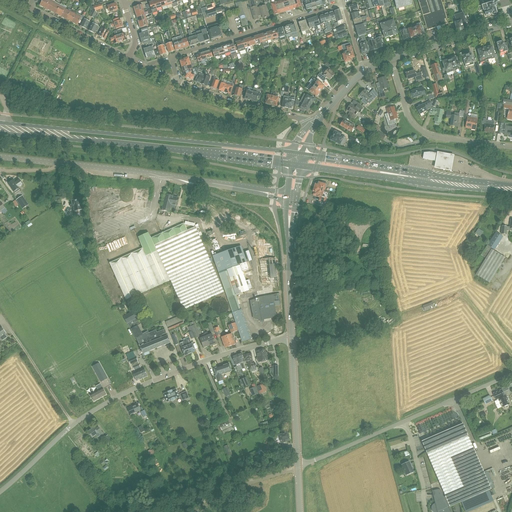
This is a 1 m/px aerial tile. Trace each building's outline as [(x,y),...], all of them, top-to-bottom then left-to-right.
[(42,0),(40,5),(45,8),(49,0),(49,1),(47,0),(42,0)] [(49,0),(45,8),(51,11),(55,2),(51,0),(49,0)] [(254,0),(248,0),(254,20),(258,19),(257,16),(262,15),(263,18),(269,16),(266,5),(259,7),(259,8),(257,8),(254,0)] [(282,0),(277,2),(280,13),(285,11),(282,0)] [(287,0),(282,0),(285,11),(290,10),(287,0)] [(293,0),(287,0),(290,10),(296,8),(293,0)] [(300,0),(302,3),(304,2),(307,10),(312,8),(308,0),(300,0)] [(314,0),(308,0),(312,8),(317,7),(314,0)] [(373,8),(376,18),(379,17),(377,11),(378,11),(376,7),(379,6),(379,7),(379,6),(377,0),(371,0),(373,8)] [(384,17),(387,16),(384,7),(385,7),(382,0),(377,0),(379,6),(379,7),(381,6),(384,17)] [(394,0),(397,8),(411,4),(410,0),(394,0)] [(417,0),(427,30),(428,29),(436,27),(439,36),(440,37),(443,36),(443,35),(440,26),(447,24),(446,22),(445,19),(447,19),(441,0),(417,0)] [(500,1),(499,0),(484,0),(486,4),(485,4),(478,7),(479,11),(483,10),(483,11),(485,17),(491,15),(497,13),(494,3),(500,1)] [(152,10),(152,13),(157,12),(156,9),(154,1),(152,1),(149,2),(149,3),(151,10),(152,10)] [(51,11),(56,14),(60,6),(60,5),(55,2),(51,11)] [(271,3),(275,14),(280,13),(277,2),(271,3)] [(109,12),(113,11),(113,12),(114,13),(117,13),(117,11),(117,10),(118,10),(116,4),(108,6),(107,5),(104,6),(105,10),(108,9),(109,12)] [(134,10),(135,13),(143,10),(141,5),(140,5),(139,5),(138,5),(137,5),(137,6),(133,7),(134,8),(133,8),(134,10)] [(56,14),(61,16),(65,9),(60,6),(56,14)] [(223,15),(222,13),(225,12),(223,7),(205,13),(203,14),(202,14),(204,19),(216,15),(217,17),(218,18),(223,16),(223,15)] [(61,16),(66,19),(71,10),(68,9),(67,10),(65,9),(61,16)] [(66,19),(72,22),(77,13),(71,10),(66,19)] [(334,12),(338,25),(341,24),(340,21),(343,20),(340,11),(339,10),(334,12)] [(333,12),(328,13),(331,21),(332,25),(333,29),(338,27),(337,24),(334,25),(333,20),(335,19),(333,12)] [(82,21),(83,19),(84,17),(77,13),(72,22),(77,25),(80,20),(82,21)] [(454,21),(457,31),(463,29),(463,28),(461,21),(460,21),(459,17),(462,16),(462,14),(463,14),(463,13),(454,15),(456,21),(454,21)] [(324,30),(325,34),(329,32),(324,15),(319,16),(321,24),(324,23),(325,28),(326,30),(324,30)] [(354,23),(354,25),(361,23),(361,20),(369,17),(369,16),(364,17),(360,18),(353,20),(353,21),(353,22),(353,23),(354,23)] [(87,18),(84,17),(83,19),(84,19),(80,26),(83,27),(83,28),(85,29),(86,29),(89,22),(86,20),(87,18)] [(111,23),(110,24),(111,25),(111,27),(115,26),(116,29),(123,27),(123,26),(123,24),(122,24),(121,20),(119,21),(118,18),(113,20),(114,23),(111,23)] [(140,28),(148,26),(147,23),(153,21),(153,18),(138,23),(139,25),(138,26),(139,28),(140,28)] [(302,21),(301,22),(298,23),(301,32),(305,31),(306,34),(309,33),(308,30),(305,21),(304,21),(304,20),(302,21)] [(382,29),(381,29),(383,33),(384,37),(384,38),(386,38),(389,37),(393,36),(397,34),(397,35),(398,34),(398,33),(397,33),(396,29),(395,25),(394,21),(393,20),(392,20),(381,24),(380,24),(380,26),(380,25),(382,29)] [(93,21),(88,31),(91,32),(91,33),(93,34),(93,33),(94,34),(95,32),(97,33),(100,27),(98,26),(94,24),(96,22),(93,21)] [(218,22),(212,24),(216,38),(221,37),(219,29),(220,29),(218,22)] [(356,31),(367,28),(366,28),(365,29),(364,26),(366,25),(365,23),(355,26),(356,28),(355,29),(356,31)] [(424,31),(422,23),(420,24),(420,26),(419,26),(413,27),(416,37),(419,37),(419,35),(422,34),(421,32),(424,31)] [(212,24),(206,26),(211,40),(216,38),(212,24)] [(290,25),(289,26),(292,37),(293,38),(295,38),(294,35),(297,34),(294,24),(293,24),(291,25),(290,25)] [(288,34),(290,38),(292,37),(289,26),(286,27),(286,26),(284,27),(283,28),(286,35),(288,34)] [(344,27),(343,26),(339,28),(336,29),(337,31),(333,33),(334,35),(338,34),(345,30),(345,29),(345,28),(344,27)] [(142,32),(139,33),(140,36),(139,36),(140,38),(141,39),(149,36),(147,31),(149,31),(148,27),(141,29),(142,32)] [(414,38),(416,37),(413,27),(407,29),(410,38),(413,37),(414,38)] [(102,38),(104,39),(105,39),(108,33),(109,32),(108,31),(102,28),(98,36),(102,38)] [(279,29),(277,30),(280,41),(286,39),(282,28),(281,28),(279,28),(279,29)] [(361,36),(364,35),(368,34),(367,28),(356,31),(356,32),(357,34),(358,37),(361,36)] [(122,29),(117,30),(121,42),(123,41),(124,41),(125,41),(126,40),(127,40),(125,33),(123,33),(122,29)] [(179,37),(176,37),(180,50),(181,49),(182,49),(182,48),(185,47),(179,29),(177,30),(179,37)] [(187,39),(184,39),(181,29),(179,29),(185,47),(185,48),(188,47),(189,47),(189,46),(187,39)] [(206,29),(203,30),(201,31),(204,42),(209,40),(206,29)] [(408,39),(409,38),(407,30),(403,31),(403,29),(400,30),(401,35),(402,35),(403,40),(406,39),(407,40),(408,39)] [(117,30),(114,31),(115,36),(112,37),(114,44),(115,44),(116,44),(117,43),(118,43),(121,42),(117,30)] [(196,33),(192,34),(190,30),(191,34),(195,45),(200,43),(197,35),(196,33)] [(335,36),(336,38),(337,40),(347,36),(347,35),(347,34),(347,33),(346,33),(346,31),(335,36)] [(268,32),(265,33),(269,46),(267,41),(270,40),(272,45),(274,44),(270,32),(269,32),(268,32)] [(262,34),(260,35),(259,35),(261,43),(262,42),(263,47),(269,46),(265,33),(262,34)] [(259,35),(258,35),(256,36),(255,36),(252,37),(255,45),(261,43),(259,35)] [(366,42),(364,35),(361,36),(362,41),(359,42),(360,45),(360,46),(360,47),(361,48),(362,49),(361,50),(362,53),(364,54),(368,52),(368,51),(369,50),(366,42)] [(152,41),(150,41),(149,37),(149,36),(141,39),(140,40),(141,41),(141,42),(142,44),(145,44),(146,46),(153,44),(152,41)] [(172,39),(173,43),(175,50),(177,50),(180,50),(176,37),(172,39)] [(384,47),(384,46),(381,38),(375,40),(374,40),(376,47),(378,46),(378,48),(381,47),(382,48),(383,47),(384,47)] [(245,48),(248,47),(248,49),(249,52),(251,51),(250,47),(248,39),(246,39),(245,39),(242,40),(244,48),(245,50),(245,48)] [(239,52),(245,50),(244,48),(242,40),(239,41),(239,42),(236,42),(239,52)] [(374,40),(368,42),(370,51),(373,50),(374,50),(376,50),(376,49),(376,47),(374,40)] [(157,47),(158,50),(159,51),(160,55),(161,55),(163,55),(163,54),(166,53),(163,45),(164,45),(163,41),(160,42),(161,46),(157,47)] [(497,42),(496,43),(499,52),(499,53),(503,52),(503,53),(507,51),(506,47),(505,48),(503,42),(501,43),(501,42),(499,42),(497,42)] [(174,51),(172,43),(166,45),(168,53),(171,52),(172,52),(173,52),(174,51)] [(229,44),(228,45),(230,52),(232,59),(234,59),(234,57),(237,56),(236,54),(235,51),(233,43),(232,43),(230,43),(229,44)] [(352,48),(351,47),(350,43),(341,46),(344,54),(343,55),(345,62),(350,61),(350,59),(354,57),(353,56),(354,55),(352,48)] [(153,45),(153,44),(146,46),(146,47),(143,48),(144,51),(144,53),(145,53),(145,54),(153,51),(152,46),(153,45)] [(303,52),(309,50),(307,44),(300,46),(303,52)] [(479,54),(478,56),(479,59),(480,63),(485,61),(485,60),(488,60),(484,47),(482,48),(483,49),(478,50),(479,54)] [(486,47),(484,47),(488,60),(491,59),(494,58),(494,55),(491,47),(486,48),(486,47)] [(212,50),(214,57),(217,56),(218,61),(221,60),(217,48),(215,49),(214,48),(212,49),(212,50)] [(146,57),(147,59),(155,57),(153,51),(145,54),(145,55),(145,56),(146,57)] [(199,54),(196,55),(197,60),(198,60),(199,64),(202,63),(202,61),(205,60),(205,61),(207,61),(205,52),(202,53),(202,52),(199,53),(199,54)] [(462,56),(465,65),(465,67),(474,65),(473,62),(471,54),(462,56)] [(180,61),(182,67),(195,63),(196,63),(195,60),(194,60),(193,57),(189,58),(190,61),(189,61),(188,58),(184,59),(184,60),(180,61)] [(449,60),(452,69),(453,72),(454,71),(456,71),(455,68),(458,67),(459,67),(457,62),(456,58),(449,60)] [(449,60),(443,62),(446,74),(453,72),(452,69),(449,60)] [(192,69),(191,67),(195,65),(195,63),(182,67),(184,72),(196,69),(196,68),(192,69)] [(433,65),(431,66),(434,75),(435,78),(436,81),(438,80),(442,79),(439,71),(440,70),(440,68),(438,68),(437,64),(435,64),(435,63),(434,63),(433,64),(433,65)] [(189,78),(194,76),(196,77),(199,70),(199,68),(199,67),(196,68),(196,69),(184,72),(185,78),(189,77),(189,78)] [(320,74),(317,77),(323,82),(326,79),(326,78),(327,77),(330,80),(335,74),(328,68),(323,74),(324,74),(323,76),(320,74)] [(210,76),(209,75),(207,74),(208,72),(205,71),(203,75),(200,84),(206,86),(209,78),(210,76)] [(407,80),(414,77),(415,80),(422,78),(420,72),(415,73),(415,71),(405,73),(407,80)] [(195,81),(200,84),(203,75),(201,74),(202,73),(199,72),(199,73),(195,81)] [(210,87),(216,89),(219,81),(216,80),(217,78),(214,77),(213,79),(210,87)] [(388,88),(385,77),(378,79),(379,83),(376,84),(379,93),(384,92),(383,90),(388,88)] [(324,86),(315,80),(312,78),(309,81),(311,83),(310,83),(320,91),(324,86)] [(218,90),(224,92),(228,81),(222,79),(221,82),(218,90)] [(233,83),(228,81),(224,92),(230,94),(232,86),(233,83)] [(316,96),(320,91),(310,83),(306,88),(316,96)] [(437,84),(432,85),(435,98),(442,96),(441,91),(439,92),(437,84)] [(242,90),(243,86),(240,85),(239,88),(236,88),(234,95),(240,97),(242,90)] [(413,98),(421,96),(425,94),(423,87),(411,91),(413,98)] [(261,94),(260,94),(261,90),(263,91),(264,89),(260,88),(259,90),(253,88),(252,92),(253,92),(251,99),(254,100),(253,101),(257,102),(258,97),(260,98),(261,94)] [(248,98),(251,99),(253,92),(252,92),(247,90),(247,91),(244,90),(244,94),(246,94),(244,98),(248,99),(248,98)] [(371,97),(369,94),(364,90),(359,95),(363,99),(361,101),(365,105),(368,103),(367,101),(370,98),(371,97)] [(373,90),(369,94),(371,97),(370,98),(372,100),(377,95),(377,93),(373,90)] [(271,93),(271,96),(267,95),(266,100),(265,99),(264,100),(263,102),(264,103),(265,103),(271,105),(273,93),(271,93)] [(279,98),(275,97),(276,93),(273,93),(271,105),(277,106),(278,106),(279,105),(279,103),(279,102),(278,102),(279,98)] [(306,96),(302,104),(303,104),(305,102),(307,103),(307,102),(311,104),(312,103),(314,99),(306,96)] [(423,104),(416,108),(419,114),(426,111),(426,110),(430,108),(432,105),(429,101),(423,104)] [(307,111),(311,104),(307,102),(307,103),(305,102),(303,104),(302,104),(300,108),(304,110),(304,109),(307,111)] [(351,104),(346,110),(350,112),(348,115),(354,119),(356,116),(355,115),(357,112),(359,113),(363,108),(357,104),(355,107),(351,104)] [(384,114),(385,117),(386,117),(387,121),(389,120),(390,125),(395,123),(396,125),(394,119),(397,118),(394,106),(386,109),(388,113),(384,114)] [(433,108),(432,115),(435,116),(434,122),(435,122),(434,124),(439,125),(439,123),(440,123),(443,110),(436,108),(436,109),(433,108)] [(446,111),(445,118),(451,119),(450,126),(457,127),(459,117),(463,117),(464,113),(464,111),(459,110),(459,113),(454,113),(454,116),(452,115),(450,115),(451,112),(446,111)] [(467,117),(465,128),(475,130),(477,119),(476,118),(477,115),(471,114),(470,117),(467,117)] [(483,118),(482,124),(485,124),(484,132),(493,133),(494,121),(486,120),(486,119),(483,118)] [(339,125),(351,132),(354,126),(343,119),(339,125)] [(499,123),(497,134),(500,134),(501,133),(504,133),(504,135),(509,136),(509,135),(511,134),(511,127),(508,127),(509,126),(505,125),(505,124),(499,123)] [(356,129),(363,134),(365,130),(358,125),(356,129)] [(374,125),(371,134),(382,140),(385,136),(377,131),(379,127),(374,125)] [(330,137),(330,138),(330,139),(331,139),(330,140),(336,143),(336,144),(337,144),(338,144),(340,145),(340,144),(342,145),(346,138),(343,137),(344,136),(334,132),(332,137),(331,137),(330,137)] [(423,153),(422,159),(434,161),(437,161),(438,154),(437,153),(430,152),(423,153)] [(452,172),(454,157),(437,154),(436,155),(435,162),(434,169),(452,172)] [(8,184),(14,193),(19,189),(18,188),(23,185),(19,179),(15,182),(14,180),(8,184)] [(325,184),(322,183),(318,182),(317,185),(315,184),(314,187),(324,190),(325,187),(325,184)] [(312,188),(312,189),(312,190),(313,191),(314,191),(312,195),(319,198),(318,201),(324,203),(326,198),(322,197),(324,190),(314,187),(314,188),(313,187),(312,188)] [(169,212),(170,209),(173,196),(165,194),(161,210),(169,212)] [(21,196),(15,200),(21,208),(27,205),(21,196)] [(176,210),(176,206),(177,206),(178,198),(173,197),(173,196),(170,209),(176,210)] [(58,200),(57,197),(53,198),(55,207),(59,206),(58,205),(62,204),(61,199),(58,200)] [(72,204),(70,205),(71,208),(73,207),(74,215),(76,214),(77,217),(83,216),(79,199),(78,198),(75,198),(75,200),(71,201),(72,204)] [(109,263),(126,300),(170,280),(183,310),(224,292),(195,227),(198,226),(195,218),(151,238),(150,236),(139,241),(142,248),(109,263)] [(475,234),(480,237),(483,232),(478,229),(475,234)] [(487,245),(491,248),(495,250),(504,236),(503,236),(499,232),(496,231),(487,245)] [(491,248),(487,245),(480,255),(485,258),(491,248)] [(231,309),(239,306),(235,295),(249,290),(249,289),(252,288),(249,280),(245,281),(242,272),(249,270),(246,262),(239,264),(234,249),(212,256),(231,309)] [(475,274),(489,283),(505,257),(491,249),(475,274)] [(250,303),(248,304),(249,308),(251,308),(253,319),(259,319),(259,321),(272,318),(273,322),(277,321),(277,316),(275,306),(281,305),(279,293),(257,297),(257,298),(254,299),(249,300),(250,303)] [(211,306),(211,308),(211,309),(212,310),(212,311),(213,312),(214,313),(215,314),(216,314),(217,314),(217,315),(218,315),(219,315),(220,315),(221,315),(222,315),(223,314),(224,314),(224,313),(225,313),(226,312),(226,311),(227,311),(227,310),(227,309),(228,309),(228,308),(228,307),(228,306),(228,305),(228,304),(227,303),(227,302),(226,302),(226,301),(225,300),(224,299),(223,299),(222,298),(221,298),(220,298),(219,298),(218,298),(217,298),(216,299),(215,299),(214,300),(213,300),(213,301),(212,302),(212,303),(211,303),(211,304),(211,305),(211,306)] [(422,306),(424,311),(434,307),(432,302),(422,306)] [(240,310),(232,312),(232,313),(242,342),(249,339),(240,310)] [(150,354),(149,351),(170,343),(167,335),(165,329),(157,333),(156,330),(149,333),(148,331),(142,334),(138,326),(141,324),(137,318),(133,311),(123,317),(127,324),(130,329),(136,339),(137,338),(140,347),(143,354),(144,356),(150,354)] [(179,316),(165,322),(167,327),(181,321),(179,316)] [(184,324),(183,322),(168,328),(169,331),(184,324)] [(228,325),(231,333),(235,332),(236,335),(239,334),(238,330),(237,331),(235,323),(228,325)] [(191,326),(192,331),(195,338),(199,337),(195,325),(191,326)] [(207,332),(204,333),(205,334),(209,346),(215,343),(211,334),(208,335),(207,332)] [(203,337),(200,339),(203,348),(209,346),(205,334),(202,335),(203,337)] [(231,334),(226,336),(230,346),(235,344),(231,334)] [(230,346),(226,336),(221,337),(225,348),(230,346)] [(190,340),(184,342),(186,347),(188,348),(190,353),(195,351),(192,344),(191,344),(190,340)] [(186,347),(184,342),(180,343),(181,348),(185,356),(190,353),(188,348),(186,347)] [(256,351),(259,362),(267,360),(265,349),(256,351)] [(126,356),(130,365),(131,364),(134,371),(140,368),(135,356),(133,353),(126,356)] [(237,355),(241,369),(242,372),(245,371),(242,362),(244,361),(242,353),(237,355)] [(251,353),(244,355),(245,359),(246,362),(247,362),(248,366),(250,369),(251,371),(252,371),(256,370),(256,367),(255,363),(253,363),(251,353)] [(232,357),(235,365),(236,364),(238,370),(241,369),(237,355),(232,357)] [(92,367),(101,382),(107,378),(99,363),(92,367)] [(228,364),(219,367),(220,369),(222,374),(231,371),(228,364)] [(278,365),(272,366),(273,368),(269,368),(269,372),(272,372),(272,376),(278,376),(278,365)] [(220,369),(219,367),(214,369),(216,375),(215,376),(217,382),(223,380),(221,374),(222,374),(220,369)] [(133,373),(136,381),(147,376),(144,368),(133,373)] [(256,387),(259,394),(265,391),(262,384),(256,387)] [(96,387),(97,390),(90,395),(93,401),(106,395),(101,385),(96,387)] [(255,387),(249,389),(252,396),(259,394),(255,387)] [(168,392),(164,394),(167,402),(171,400),(171,401),(175,399),(179,397),(181,396),(182,400),(188,398),(186,392),(180,394),(178,395),(176,389),(172,391),(171,390),(170,391),(169,391),(168,392)] [(508,404),(505,397),(502,390),(493,393),(496,400),(499,399),(502,407),(504,406),(505,409),(508,407),(507,404),(508,404)] [(489,396),(483,399),(485,404),(492,400),(489,396)] [(127,408),(131,415),(140,410),(137,403),(127,408)] [(228,421),(219,425),(219,426),(221,430),(223,433),(232,429),(228,421)] [(421,441),(426,454),(468,436),(462,424),(421,441)] [(92,438),(96,435),(97,437),(100,435),(100,436),(103,434),(98,427),(95,429),(93,427),(87,432),(92,438)] [(289,439),(287,433),(278,435),(279,440),(280,440),(281,443),(285,442),(285,440),(289,439)] [(426,454),(445,496),(449,507),(461,502),(491,489),(468,436),(426,454)] [(261,448),(261,450),(263,453),(263,454),(271,450),(268,445),(261,448)] [(154,446),(146,449),(148,452),(150,455),(157,452),(154,446)] [(401,465),(406,475),(414,472),(409,461),(401,465)] [(449,507),(445,496),(444,497),(441,491),(440,490),(439,489),(438,489),(432,491),(435,503),(434,503),(433,504),(432,505),(431,506),(431,508),(431,509),(431,510),(432,511),(433,511),(432,511),(450,511),(448,507),(449,507)]
